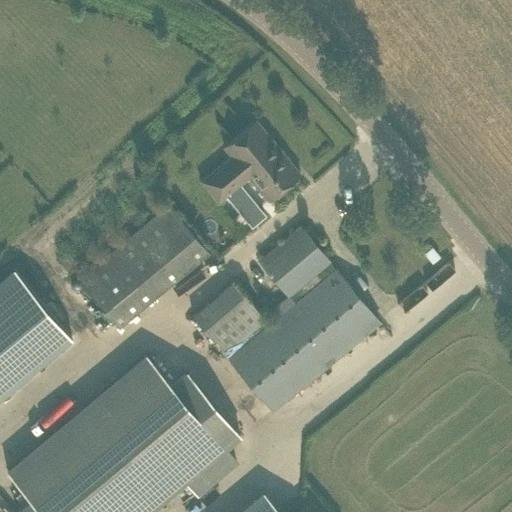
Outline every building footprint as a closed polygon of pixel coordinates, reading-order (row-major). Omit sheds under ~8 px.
[(259,122),(252,121),(223,145),(231,154),(221,163),(224,166),(208,180),(222,196),(248,175),(267,198),(286,183),(291,184),(297,179),(297,174),(300,171),(259,122)] [(118,325),(208,250),(168,202),(78,277),(118,325)] [(256,202),(242,215),(251,226),(266,214),(256,202)] [(330,261),(299,224),(258,258),(295,302),(271,322),(233,279),(191,314),(270,409),(378,319),(335,267),(335,268),(329,261),(330,261)] [(0,395),(72,335),(14,267),(13,267),(18,274),(0,288),(0,395)] [(12,510),(14,511),(140,511),(238,431),(185,367),(169,380),(144,349),(3,467),(28,497),(12,510)] [(306,511),(302,507),(296,511),(282,511),(263,489),(234,511),(306,511)]
